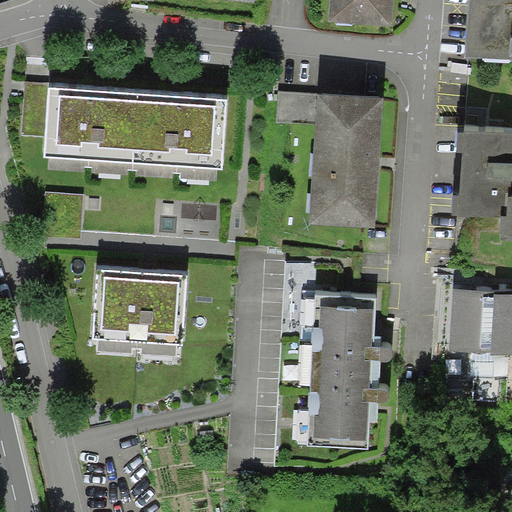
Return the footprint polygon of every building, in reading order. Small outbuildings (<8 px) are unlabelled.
[(331,0),(330,22),(392,26),(393,0),(331,0)] [(511,0),(466,0),(465,53),(511,53),(511,0)] [(226,94),(50,83),(46,149),(222,160),(226,94)] [(382,97),(321,93),(313,222),(374,226),(378,159),(382,97)] [(511,129),(460,128),(459,150),(465,150),(464,196),(456,196),(456,210),(501,211),(501,231),(511,231),(511,129)] [(85,196),(46,194),(44,238),(83,239),(85,196)] [(188,273),(100,267),(96,335),(101,335),(100,348),(133,350),(134,346),(143,346),(142,351),(178,353),(178,343),(183,343),(188,273)] [(348,270),(287,267),(279,470),(333,472),(335,441),(368,442),(370,393),(381,393),(387,392),(388,386),(386,382),(381,380),(371,380),(371,352),(385,352),(389,350),(391,345),(389,340),(385,339),(372,338),(373,328),(374,328),(376,294),(347,293),(348,270)] [(511,282),(454,278),(452,341),(474,340),(473,400),(511,403),(511,282)]
